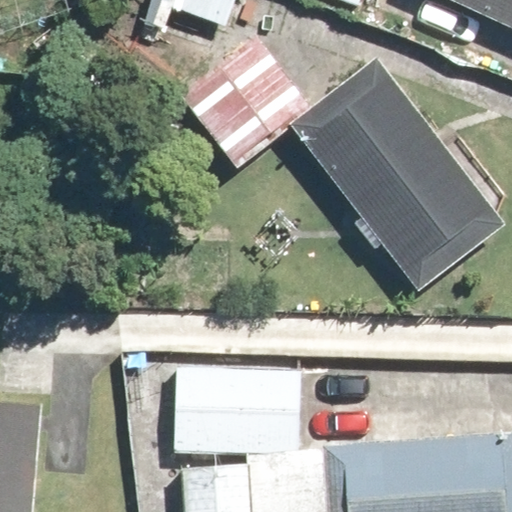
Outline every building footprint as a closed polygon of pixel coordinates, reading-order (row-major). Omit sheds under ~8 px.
[(141,0),(139,8),(218,33),(228,0),(141,0)] [(357,0),(326,0),(354,10),(357,0)] [(511,0),(428,0),(511,38),(511,0)] [(300,108),(247,39),(165,102),(218,171),(300,108)] [(501,229),(364,61),(275,133),(411,301),(501,229)] [(511,274),(477,273),(475,314),(511,315),(511,274)] [(0,335),(0,389),(51,395),(54,358),(98,362),(103,319),(3,309),(0,335)] [(288,369),(167,368),(166,457),(287,458),(288,369)] [(0,511),(23,511),(30,407),(0,404),(0,511)] [(511,511),(511,436),(313,452),(318,511),(511,511)] [(243,511),(239,466),(170,472),(172,511),(243,511)]
